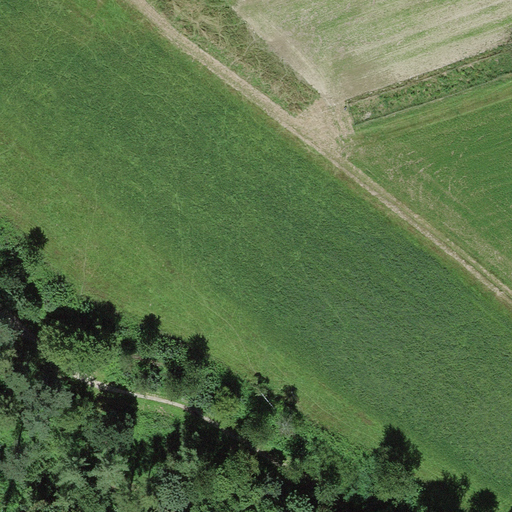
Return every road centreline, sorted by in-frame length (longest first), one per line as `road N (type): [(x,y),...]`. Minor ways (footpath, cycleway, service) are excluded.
road 1 (track): [(511,272),(153,0)]
road 2 (track): [(511,95),(349,153)]
